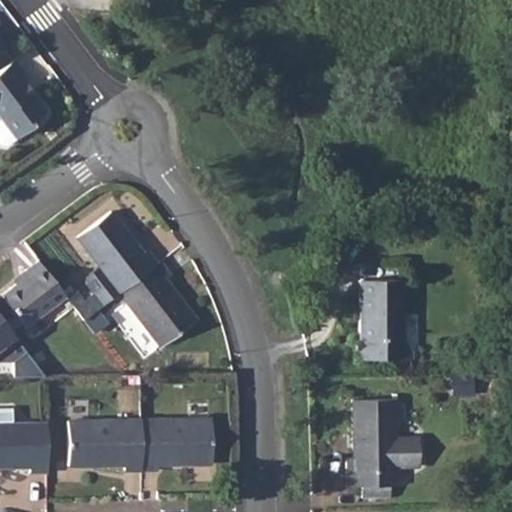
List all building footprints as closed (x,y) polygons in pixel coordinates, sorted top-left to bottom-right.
[(11,60),(0,68),(0,144),(5,146),(14,137),(14,138),(32,124),(31,121),(42,111),(17,78),(22,74),(11,60)] [(110,210),(74,237),(96,266),(84,276),(83,281),(92,292),(82,299),(73,306),(82,318),(101,303),(116,292),(156,262),(146,249),(142,252),(110,210)] [(27,272),(16,280),(0,292),(24,324),(64,293),(37,258),(24,268),(27,272)] [(156,262),(116,292),(157,346),(195,318),(165,278),(170,275),(159,259),(156,262)] [(355,347),(355,358),(411,358),(411,349),(402,340),(401,277),(359,278),(358,347),(355,347)] [(393,398),(349,399),(351,457),(344,457),(344,486),(359,485),(359,495),(388,495),(388,485),(395,484),(394,465),(417,465),(416,436),(394,437),(393,398)] [(208,416),(137,417),(138,471),(156,470),(156,466),(209,465),(208,416)] [(138,471),(137,417),(65,418),(66,466),(122,466),(122,471),(138,471)] [(7,420),(0,419),(0,468),(27,468),(27,473),(44,472),(43,419),(7,420)]
